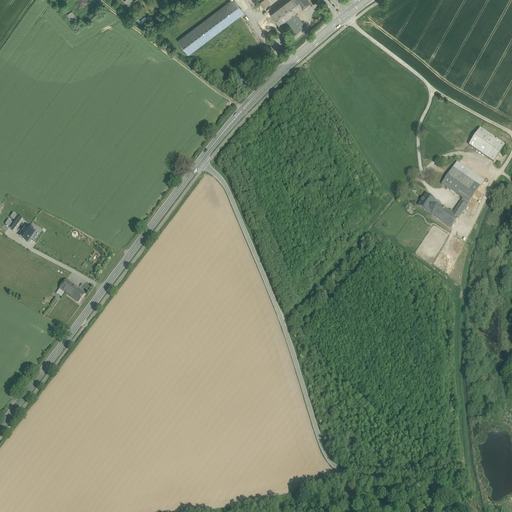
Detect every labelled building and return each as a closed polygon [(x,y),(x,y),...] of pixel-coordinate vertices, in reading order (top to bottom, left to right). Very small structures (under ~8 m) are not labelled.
[(234,0),(232,0),(178,41),(188,54),(243,12),(234,0)] [(263,0),(260,3),(263,8),(271,2),(269,0),(263,0)] [(296,0),(287,0),(270,13),(279,25),(283,22),(290,16),(294,13),(302,7),(296,0)] [(74,22),(78,19),(72,10),(65,14),(69,21),(72,19),(74,22)] [(294,13),(290,16),(300,29),(304,26),(294,13)] [(300,29),(290,16),(283,22),(293,35),(300,29)] [(505,146),(481,129),(469,145),(494,162),(505,146)] [(485,181),(457,162),(453,168),(481,187),(485,181)] [(463,199),(461,202),(467,206),(481,187),(453,168),(446,179),(455,185),(467,194),(463,199)] [(455,185),(446,179),(442,185),(451,191),(455,185)] [(467,194),(455,185),(451,191),(463,199),(467,194)] [(437,202),(426,195),(418,206),(429,214),(430,213),(432,215),(439,205),(437,203),(437,202)] [(453,214),(439,205),(432,215),(452,229),(467,206),(461,202),(453,214)] [(22,219),(18,216),(12,223),(16,226),(22,219)] [(26,226),(19,236),(22,238),(21,240),(23,241),(24,240),(27,242),(34,232),(26,226)] [(73,286),(66,281),(60,289),(62,290),(67,294),(73,286)] [(84,294),(73,286),(67,294),(78,302),(84,294)]
